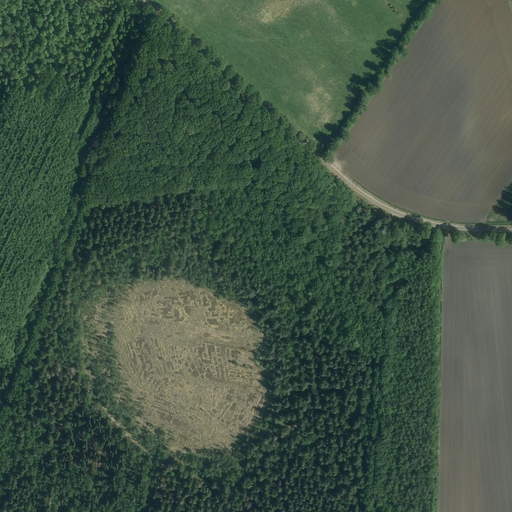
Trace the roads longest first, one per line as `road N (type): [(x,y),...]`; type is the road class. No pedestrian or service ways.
road 1 (unclassified): [(142,0),(373,201),(429,223),(511,229)]
road 2 (track): [(0,405),(151,7)]
road 3 (track): [(393,212),(373,511)]
